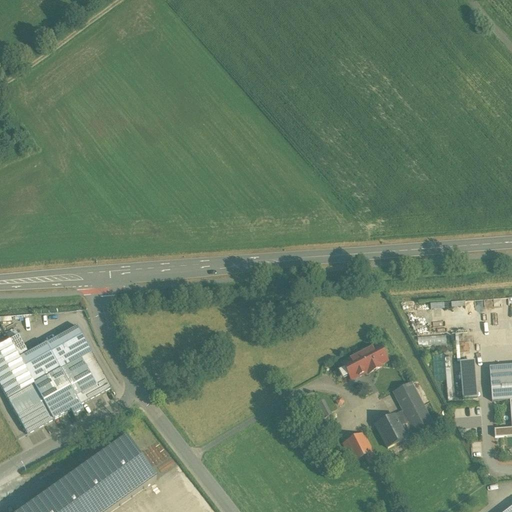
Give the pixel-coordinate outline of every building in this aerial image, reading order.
[(20,359),(54,421),(70,411),(73,416),(83,411),(80,406),(111,388),(77,327),(28,355),(20,359)] [(18,337),(10,342),(20,359),(28,355),(18,337)] [(20,359),(10,342),(0,347),(0,386),(27,435),(54,421),(20,359)] [(379,346),(343,365),(351,381),(368,372),(369,375),(382,368),(380,366),(387,362),(379,346)] [(474,362),(460,363),(462,401),(477,400),(474,362)] [(511,366),(489,368),(492,403),(510,401),(511,429),(494,430),(495,439),(511,437),(511,366)] [(411,385),(394,393),(404,412),(395,416),(407,439),(432,426),(411,385)] [(326,419),(314,399),(303,406),(315,425),(326,419)] [(395,416),(375,426),(388,450),(407,439),(395,416)] [(364,435),(343,446),(352,463),(373,453),(364,435)] [(127,441),(26,511),(109,511),(154,480),(127,441)] [(145,511),(138,501),(119,511),(145,511)]
